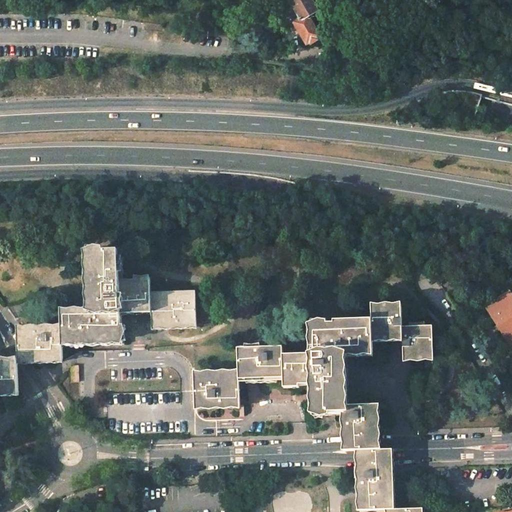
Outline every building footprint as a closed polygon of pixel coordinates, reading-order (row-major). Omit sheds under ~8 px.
[(311,0),(289,0),(300,19),(294,23),(307,45),(320,37),(310,20),(314,17),(313,15),(318,12),(311,0)] [(92,313),(62,314),(62,328),(63,344),(122,342),(121,311),(151,310),(151,295),(151,280),(120,281),(119,251),(90,252),(92,313)] [(508,293),(486,307),(511,347),(511,295),(510,292),(508,293)] [(196,294),(151,295),(151,310),(152,326),(197,325),(196,294)] [(402,308),(372,308),(373,323),(373,340),(403,339),(403,328),(402,308)] [(373,323),(313,325),(314,355),(284,356),(284,379),(285,386),(314,385),(315,388),(316,415),(345,414),(345,407),(345,384),(344,354),(373,353),(373,340),(373,323)] [(432,326),(403,328),(403,339),(403,358),(434,357),(432,326)] [(62,328),(24,330),(25,334),(31,344),(31,346),(33,346),(35,346),(35,350),(41,358),(41,360),(63,359),(63,344),(62,328)] [(25,334),(24,330),(17,330),(18,349),(18,361),(26,361),(41,360),(41,358),(35,350),(35,346),(33,346),(31,346),(31,344),(25,334)] [(242,349),(238,349),(239,374),(239,380),(284,379),(284,356),(283,348),(242,349)] [(11,360),(0,360),(0,372),(2,372),(5,377),(5,394),(19,393),(19,372),(18,360),(11,360)] [(239,374),(194,376),(195,407),(240,405),(239,380),(239,374)] [(181,391),(107,394),(107,400),(107,407),(108,429),(124,435),(182,433),(181,412),(181,405),(181,391)] [(376,406),(345,407),(345,414),(346,427),(377,426),(376,406)] [(377,426),(346,427),(347,444),(347,452),(359,451),(378,451),(377,443),(377,426)] [(360,458),(360,476),(391,475),(390,457),(390,450),(378,451),(359,451),(360,458)] [(391,475),(360,476),(361,511),(390,510),(392,510),(391,475)]
